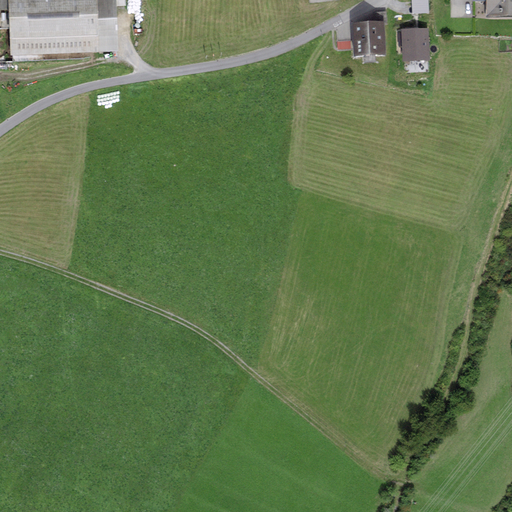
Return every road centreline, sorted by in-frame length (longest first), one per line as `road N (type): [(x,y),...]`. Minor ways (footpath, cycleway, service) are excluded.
road 1 (track): [(400,482),(323,436),(221,349),(155,310),(0,254)]
road 2 (tertiary): [(0,132),(73,91),(268,53),(376,0)]
